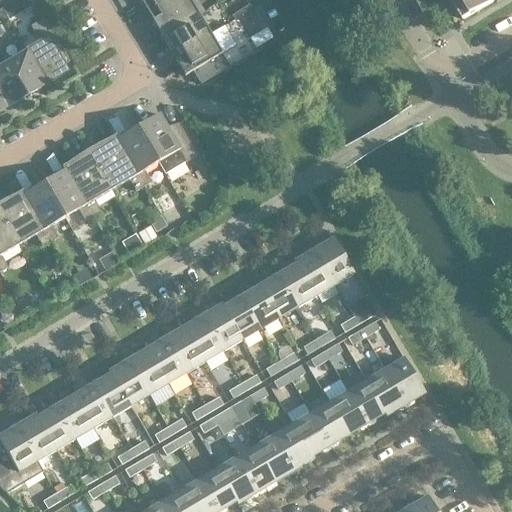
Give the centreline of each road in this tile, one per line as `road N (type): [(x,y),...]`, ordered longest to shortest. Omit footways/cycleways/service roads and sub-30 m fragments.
road 1 (residential): [(0,369),(328,174)]
road 2 (residential): [(0,166),(134,85),(135,65),(96,0)]
road 3 (residential): [(476,511),(435,441),(316,511)]
